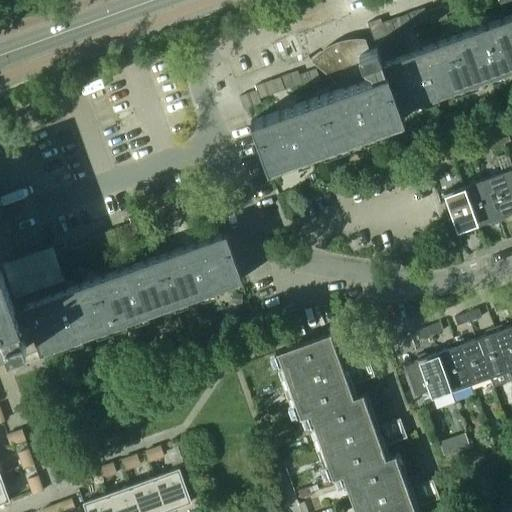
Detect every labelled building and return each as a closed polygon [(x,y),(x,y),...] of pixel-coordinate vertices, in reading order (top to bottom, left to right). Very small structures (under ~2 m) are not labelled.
[(407,13),(411,26),(429,20),(430,25),(447,19),(445,14),(463,8),(460,0),(442,0),(441,1),(442,4),(425,10),(424,7),(407,13)] [(367,23),(370,29),(374,40),(386,35),(392,52),(406,47),(400,31),(404,29),(399,15),(381,22),(380,18),(367,23)] [(252,122),(266,160),(268,166),(401,118),(398,108),(511,67),(511,17),(382,64),(376,48),(368,51),(364,42),(344,49),(351,68),(339,82),(347,88),(252,122)] [(297,71),(279,77),(284,89),(302,83),(303,85),(320,80),(316,69),(299,75),(297,71)] [(243,108),(247,107),(261,102),(260,98),(278,91),(273,79),(255,85),(257,90),(239,96),(243,108)] [(483,142),(484,144),(486,150),(511,141),(508,133),(483,142)] [(465,148),(440,158),(443,165),(467,156),(465,148)] [(511,190),(511,168),(483,179),(498,221),(506,219),(505,216),(511,213),(511,199),(509,192),(511,190)] [(315,172),(308,175),(311,183),(317,181),(315,172)] [(490,224),(498,221),(483,179),(463,186),(477,226),(489,222),(490,224)] [(466,230),(477,226),(463,186),(443,193),(452,218),(458,233),(459,232),(460,235),(467,232),(466,230)] [(213,212),(213,211),(207,194),(177,205),(182,218),(199,212),(201,217),(213,212)] [(130,222),(112,229),(117,242),(147,231),(141,213),(128,218),(130,222)] [(0,365),(239,279),(234,263),(223,234),(23,306),(28,318),(17,322),(0,275),(0,256),(7,254),(1,237),(5,236),(0,222),(0,365)] [(70,243),(52,249),(57,262),(74,256),(76,260),(93,254),(92,250),(109,243),(104,231),(87,237),(88,241),(71,247),(70,243)] [(51,251),(0,269),(13,303),(63,285),(51,251)] [(242,304),(242,294),(235,294),(234,303),(242,304)] [(511,297),(494,304),(493,305),(496,312),(511,306),(511,297)] [(478,310),(455,318),(457,325),(481,317),(478,310)] [(440,323),(415,332),(418,340),(443,331),(440,323)] [(511,325),(495,331),(509,370),(511,369),(511,325)] [(495,331),(475,338),(489,377),(492,386),(511,379),(509,370),(495,331)] [(299,419),(309,416),(353,398),(349,386),(374,377),(367,358),(342,367),(330,333),(275,353),(299,419)] [(475,338),(456,345),(470,384),(489,377),(475,338)] [(456,345),(437,352),(451,391),(470,384),(456,345)] [(431,398),(451,391),(437,352),(417,359),(424,379),(428,390),(431,398)] [(411,383),(415,395),(428,390),(424,379),(411,383)] [(331,479),(341,476),(385,459),(381,446),(407,437),(400,418),(374,428),(363,395),(353,398),(309,416),(331,479)] [(10,445),(24,440),(21,431),(7,435),(10,445)] [(160,448),(145,453),(149,463),(164,458),(160,448)] [(23,468),(33,464),(28,450),(17,453),(23,468)] [(395,456),(385,459),(341,476),(353,511),(414,511),(413,507),(438,498),(432,480),(407,489),(395,456)] [(135,457),(121,462),(124,472),(139,467),(135,457)] [(112,465),(97,470),(101,480),(116,475),(112,465)] [(179,468),(155,477),(167,511),(192,503),(179,468)] [(74,479),(77,489),(91,483),(88,474),(74,479)] [(0,502),(9,499),(1,475),(0,475),(0,502)] [(43,491),(42,489),(37,475),(26,479),(32,495),(43,491)] [(155,477),(131,485),(140,511),(165,511),(167,511),(155,477)] [(140,511),(131,485),(107,494),(113,511),(140,511)] [(306,487),(298,490),(301,498),(309,495),(306,487)] [(83,503),(85,511),(113,511),(107,494),(83,503)] [(71,502),(42,511),(41,511),(69,511),(74,510),(71,502)]
